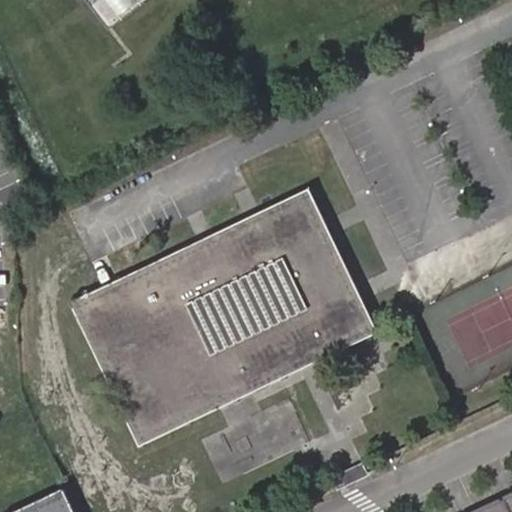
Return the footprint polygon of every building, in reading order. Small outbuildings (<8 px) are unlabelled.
[(101,0),(118,20),(140,0),(101,0)] [(379,332),(311,188),(302,193),(72,303),(139,447),(379,332)] [(335,475),(337,481),(341,489),(368,476),(362,463),(335,475)] [(18,511),(75,511),(65,490),(18,511)] [(511,511),(511,491),(504,496),(506,499),(501,501),(499,498),(470,511),(511,511)]
